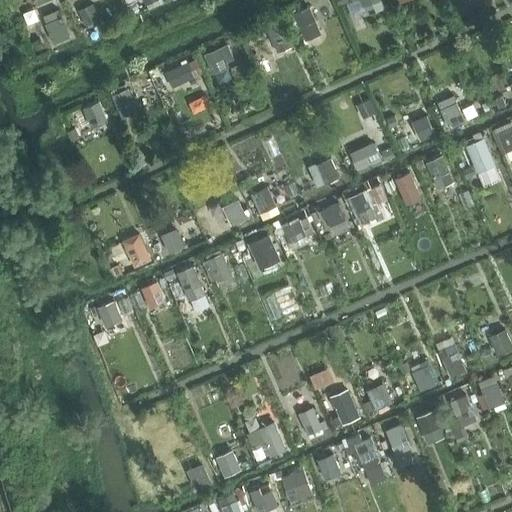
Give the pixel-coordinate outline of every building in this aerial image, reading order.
[(91,5),(77,11),(83,28),(98,22),(91,5)] [(311,7),(296,12),(302,30),(317,24),(311,7)] [(73,36),(64,11),(47,17),(57,42),(73,36)] [(284,67),(301,62),(287,16),(269,21),(284,67)] [(217,46),(199,55),(209,73),(226,64),(217,46)] [(131,84),(116,89),(122,106),(137,101),(131,84)] [(459,95),(444,100),(450,117),(465,112),(459,95)] [(85,106),(96,125),(111,117),(101,98),(85,106)] [(511,157),(511,119),(497,125),(509,158),(511,157)] [(474,137),(459,145),(470,164),(484,156),(474,137)] [(362,141),(347,146),(353,163),(368,158),(362,141)] [(445,151),(427,159),(440,187),(457,178),(445,151)] [(410,170),(395,175),(401,192),(416,187),(410,170)] [(288,174),(273,180),(279,197),(294,191),(288,174)] [(349,195),(362,222),(393,206),(381,180),(349,195)] [(234,223),(250,215),(241,196),(225,204),(234,223)] [(337,199),(322,205),(328,222),(343,216),(337,199)] [(292,241),(317,228),(307,210),(283,223),(292,241)] [(170,221),(155,227),(162,244),(177,239),(170,221)] [(144,230),(113,242),(124,270),(155,258),(144,230)] [(262,232),(247,238),(253,255),(268,249),(262,232)] [(219,284),(237,278),(226,249),(209,255),(219,284)] [(186,269),(171,274),(177,291),(192,286),(186,269)] [(151,306),(169,298),(160,278),(142,286),(151,306)] [(114,299),(100,305),(106,322),(121,316),(114,299)] [(511,332),(508,325),(491,333),(501,354),(511,348),(511,332)] [(457,341),(440,351),(449,368),(466,359),(457,341)] [(422,388),(438,383),(430,359),(414,364),(422,388)] [(382,380),(365,390),(374,405),(391,395),(382,380)] [(495,380),(480,386),(487,403),(502,397),(495,380)] [(353,385),(332,394),(346,425),(367,416),(353,385)] [(312,407),(297,413),(303,430),(318,424),(312,407)] [(426,409),(409,418),(418,436),(436,427),(426,409)] [(263,458),(290,448),(278,419),(251,429),(263,458)] [(397,452),(414,446),(405,421),(388,427),(397,452)] [(367,438),(353,443),(359,460),(374,455),(367,438)] [(227,474),(244,467),(235,447),(218,454),(227,474)] [(337,450),(318,457),(325,477),(344,471),(337,450)] [(194,459),(179,465),(186,482),(201,476),(194,459)] [(293,472),(278,477),(285,494),(300,489),(293,472)] [(267,482),(251,489),(261,511),(268,511),(278,508),(267,482)] [(235,511),(230,497),(215,502),(218,511),(235,511)]
